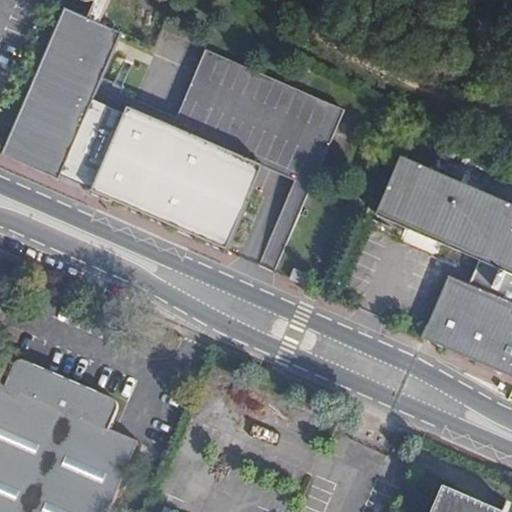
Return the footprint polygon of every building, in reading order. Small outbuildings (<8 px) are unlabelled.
[(66,4),(0,157),(0,158),(60,184),(70,160),(99,172),(90,194),(206,244),(207,242),(211,244),(223,250),(261,164),(125,106),(116,128),(90,117),(127,30),(66,4)] [(449,276),(423,339),(511,377),(511,205),(403,159),(378,216),(481,260),(471,284),(449,276)] [(70,160),(60,184),(90,194),(99,172),(70,160)] [(2,383),(0,386),(0,511),(109,511),(140,440),(111,428),(119,408),(117,398),(27,361),(20,362),(15,365),(8,384),(2,383)] [(476,511),(452,501),(446,511),(476,511)]
